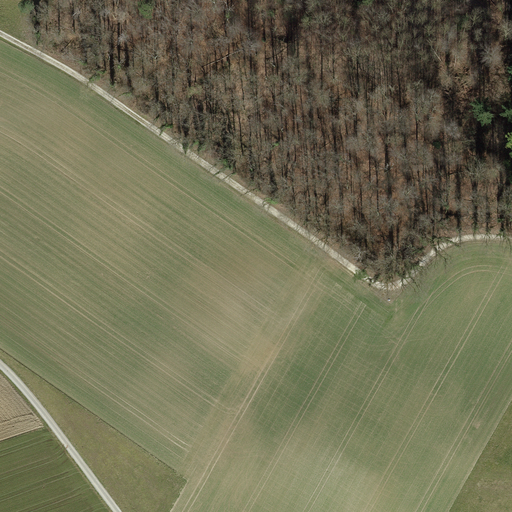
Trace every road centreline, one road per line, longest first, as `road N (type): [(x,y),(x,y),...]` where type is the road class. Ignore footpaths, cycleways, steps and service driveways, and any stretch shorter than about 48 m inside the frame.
road 1 (track): [(0,33),(105,92),(392,290),(453,240),(511,237)]
road 2 (track): [(0,363),(118,511)]
